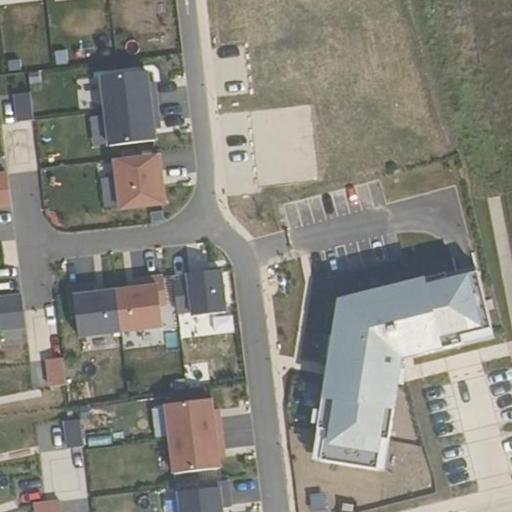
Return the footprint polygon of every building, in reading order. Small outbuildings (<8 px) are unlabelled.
[(152,72),(105,77),(109,112),(160,106),(159,91),(154,92),(152,72)] [(34,93),(18,95),(21,123),(37,121),(34,93)] [(160,106),(109,112),(113,147),(160,141),(157,121),(162,121),(160,106)] [(168,205),(162,155),(117,160),(123,210),(168,205)] [(0,190),(12,190),(10,173),(0,174),(0,190)] [(12,190),(0,190),(0,207),(14,206),(12,190)] [(496,338),(477,268),(338,305),(318,460),(389,472),(403,385),(396,384),(398,372),(405,373),(407,360),(496,338)] [(224,271),(176,276),(180,314),(195,312),(196,317),(229,313),(224,271)] [(147,289),(119,292),(124,332),(167,327),(165,316),(180,314),(176,276),(146,279),(147,289)] [(89,286),(70,288),(73,318),(78,317),(81,337),(124,332),(119,292),(91,296),(89,286)] [(25,295),(0,298),(0,314),(27,311),(25,295)] [(27,311),(0,314),(0,320),(1,331),(29,327),(27,311)] [(216,356),(232,355),(230,335),(215,336),(216,356)] [(43,388),(64,386),(63,359),(41,360),(43,388)] [(214,400),(168,405),(172,440),(224,434),(222,419),(216,420),(214,400)] [(87,447),(83,419),(67,421),(71,449),(87,447)] [(224,434),(172,440),(176,474),(179,474),(180,487),(229,481),(228,468),(222,469),(220,449),(226,448),(224,434)] [(231,498),(229,481),(180,487),(183,511),(223,511),(222,499),(231,498)] [(64,511),(63,501),(36,505),(36,511),(64,511)]
